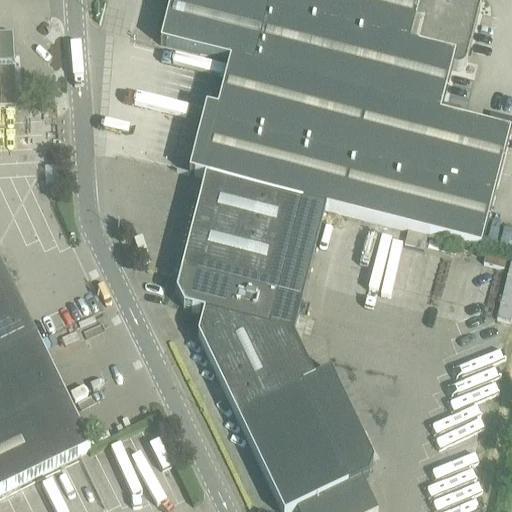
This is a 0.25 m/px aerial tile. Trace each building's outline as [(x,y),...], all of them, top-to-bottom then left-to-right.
[(172,0),(160,49),(231,67),(202,183),(207,184),(207,183),(302,208),(408,235),(428,240),(480,253),(510,137),(440,120),(452,73),(456,74),(460,74),(463,71),(465,68),(466,68),(480,10),(480,6),(478,2),(474,0),(475,0),(474,0),(172,0)] [(0,111),(16,111),(12,37),(0,37),(0,111)] [(177,170),(191,173),(196,150),(181,147),(177,170)] [(182,280),(178,297),(186,314),(205,319),(200,342),(237,421),(280,511),(376,511),(363,483),(368,481),(373,467),(330,377),(314,385),(293,341),(302,308),(278,302),(302,208),(207,184),(182,280)] [(428,240),(408,235),(404,250),(424,255),(428,240)] [(486,259),(483,267),(504,273),(506,264),(486,259)] [(511,267),(510,267),(497,324),(510,327),(511,320),(511,267)] [(0,497),(90,454),(0,268),(0,497)]
